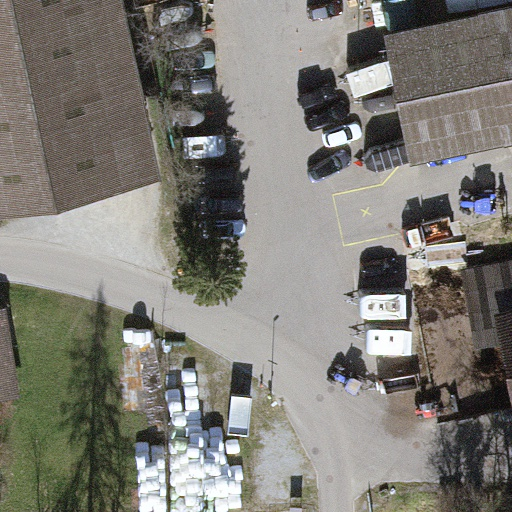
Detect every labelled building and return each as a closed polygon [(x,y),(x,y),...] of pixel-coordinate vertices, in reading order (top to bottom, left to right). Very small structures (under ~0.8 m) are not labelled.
[(0,0),(0,195),(129,167),(92,0),(0,0)] [(511,6),(479,13),(503,131),(511,128),(511,6)] [(415,148),(503,131),(479,13),(390,30),(415,148)] [(511,262),(468,272),(480,336),(504,333),(511,368),(511,262)] [(0,400),(20,396),(5,308),(0,308),(0,400)]
